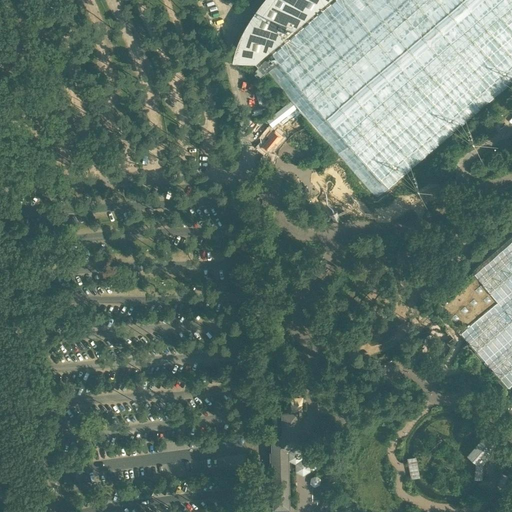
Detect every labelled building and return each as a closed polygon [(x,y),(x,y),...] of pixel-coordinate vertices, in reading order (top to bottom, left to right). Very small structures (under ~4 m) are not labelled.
[(327,140),(332,146),(346,162),(361,180),(376,198),(491,99),(504,88),(511,81),(511,0),(262,0),(253,12),(239,36),(231,56),(259,61),(283,89),(294,101),(299,107),(314,125),(327,140)] [(474,130),(465,138),(469,143),(478,135),(474,130)] [(282,137),(275,131),(273,134),(270,131),(266,136),(267,137),(260,147),(267,152),(275,142),(277,144),(282,137)] [(511,240),(474,271),(436,303),(461,330),(484,357),(507,384),(511,379),(511,240)] [(511,405),(507,405),(500,407),(499,412),(508,413),(511,417),(511,405)] [(288,475),(288,472),(288,461),(289,461),(291,460),(290,452),(301,445),(301,432),(299,432),(298,432),(298,412),(282,413),(283,435),(272,442),(275,510),(286,510),(288,509),(289,509),(288,475)] [(478,443),(468,455),(477,462),(492,445),(495,448),(498,446),(494,442),(493,443),(484,436),(481,440),(478,443)] [(420,479),(416,458),(414,458),(409,459),(407,459),(407,464),(409,472),(411,480),(413,480),(418,479),(420,479)] [(477,462),(475,478),(478,478),(482,479),(482,476),(482,475),(483,465),(483,463),(477,462)] [(502,474),(501,474),(499,480),(496,489),(496,490),(501,492),(503,493),(508,477),(507,476),(502,474)]
